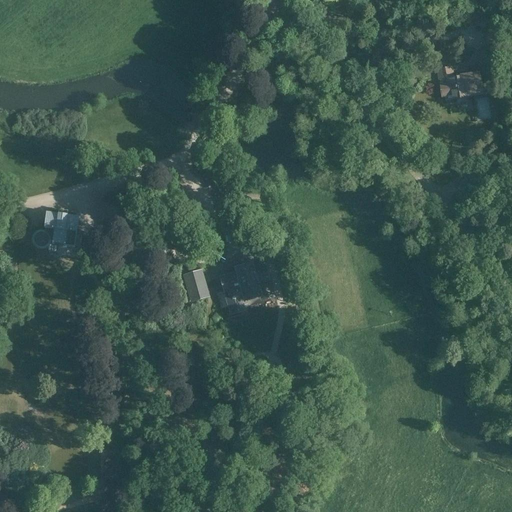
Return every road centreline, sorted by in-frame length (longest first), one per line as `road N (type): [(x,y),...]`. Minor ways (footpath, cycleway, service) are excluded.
road 1 (track): [(79,193),(176,152),(216,105),(273,11)]
road 2 (track): [(91,247),(160,248),(217,264),(232,256),(231,239),(176,152)]
road 3 (tertiary): [(432,200),(264,0)]
road 4 (track): [(0,198),(31,204),(79,193),(91,247),(83,259),(100,287)]
road 5 (tertiary): [(511,293),(432,200)]
